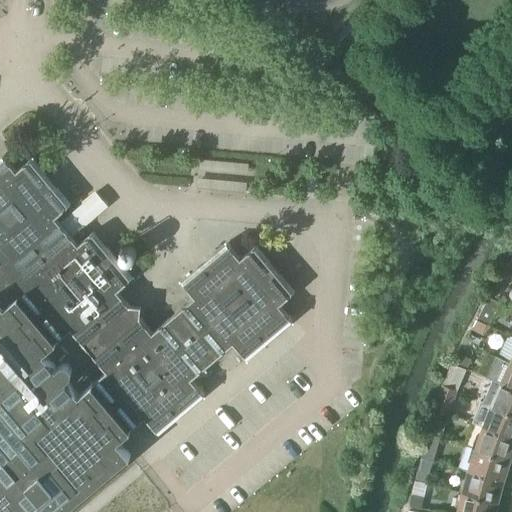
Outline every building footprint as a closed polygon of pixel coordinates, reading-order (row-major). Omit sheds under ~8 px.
[(0,511),(61,511),(66,508),(127,456),(129,455),(129,456),(130,455),(117,440),(145,417),(155,428),(154,429),(157,432),(204,393),(201,390),(200,390),(190,378),(202,369),(207,366),(206,365),(217,356),(218,356),(222,353),(221,352),(233,343),(243,354),(242,355),(245,358),(292,319),(289,315),(289,316),(279,304),(290,294),(291,295),(294,292),(255,245),(251,248),(252,249),(240,258),(231,247),(228,243),(181,282),(184,286),(185,285),(195,297),(183,307),(183,306),(178,310),(179,310),(168,320),(168,319),(163,323),(164,323),(152,333),(142,321),(143,321),(140,317),(141,306),(130,305),(127,301),(126,302),(117,290),(128,280),(129,281),(132,278),(93,231),(89,234),(90,235),(78,245),(68,233),(69,233),(65,228),(64,228),(55,217),(66,207),(67,207),(70,204),(31,158),(27,161),(28,161),(16,171),(6,160),(7,159),(4,155),(0,158),(0,511)] [(247,166),(200,163),(200,173),(247,177),(247,166)] [(246,185),(199,181),(198,192),(245,195),(246,185)] [(488,297),(478,318),(489,324),(499,303),(488,297)] [(489,324),(478,318),(472,329),(482,334),(487,325),(488,326),(489,324)] [(462,349),(456,365),(464,369),(470,371),(476,355),(462,349)] [(451,362),(443,384),(456,390),(464,369),(456,365),(451,362)] [(511,363),(511,362),(500,383),(511,388),(511,363)] [(511,388),(500,383),(492,405),(511,412),(511,388)] [(456,390),(443,384),(439,394),(438,394),(433,408),(449,413),(453,400),(452,399),(456,390)] [(483,425),(483,427),(511,436),(511,412),(492,405),(483,425)] [(429,433),(429,434),(439,437),(443,425),(432,421),(428,433),(429,433)] [(511,436),(483,427),(475,448),(509,459),(510,456),(511,455),(511,436)] [(429,434),(422,457),(431,460),(432,460),(439,437),(429,434)] [(475,448),(468,470),(502,479),(505,470),(508,469),(510,462),(508,460),(509,459),(475,448)] [(431,460),(422,457),(416,480),(425,483),(431,460)] [(468,470),(462,492),(496,500),(496,499),(500,498),(502,491),(499,489),(502,479),(468,470)] [(462,492),(457,511),(493,511),(497,511),(498,504),(496,502),(496,500),(462,492)] [(410,505),(421,508),(423,496),(412,494),(410,505)]
